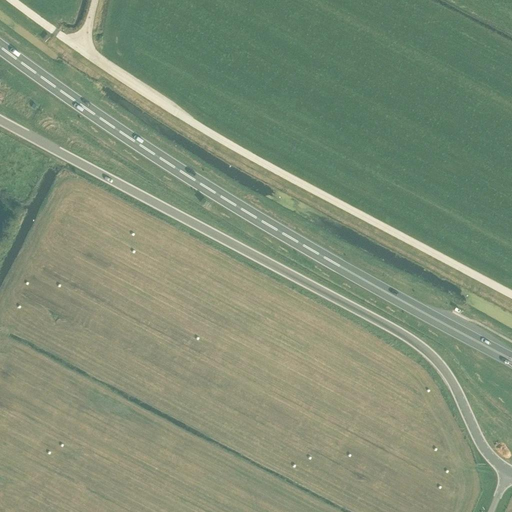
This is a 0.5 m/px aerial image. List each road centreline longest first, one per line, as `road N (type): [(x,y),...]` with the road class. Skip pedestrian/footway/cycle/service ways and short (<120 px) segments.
road 1 (unclassified): [(508,470),(483,447),(445,371),(413,341),(0,120)]
road 2 (trunk): [(503,355),(202,184),(0,44)]
road 3 (unclassified): [(82,49),(239,149),(511,293)]
